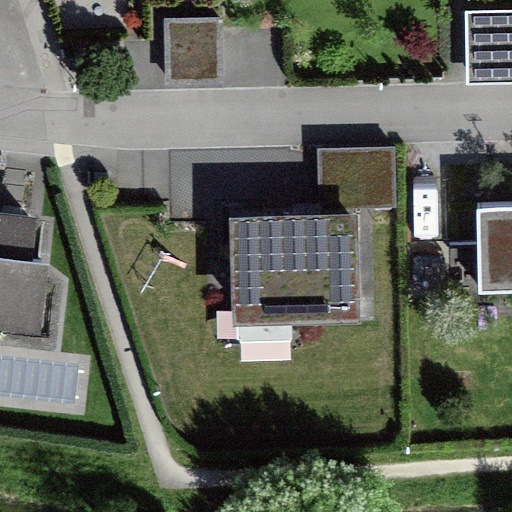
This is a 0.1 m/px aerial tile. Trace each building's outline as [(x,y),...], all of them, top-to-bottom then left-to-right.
[(511,12),(471,12),(470,68),(511,68),(511,12)] [(218,16),(168,16),(169,76),(219,76),(218,16)] [(511,198),(474,200),(476,299),(511,297),(511,198)] [(353,205),(219,211),(225,331),(358,325),(353,205)] [(0,320),(30,325),(44,214),(0,208),(0,320)]
